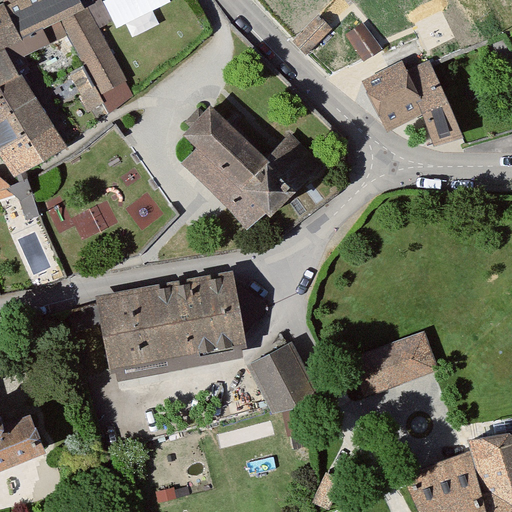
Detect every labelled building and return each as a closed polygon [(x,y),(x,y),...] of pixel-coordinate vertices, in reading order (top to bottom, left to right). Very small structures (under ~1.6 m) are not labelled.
[(83,0),(20,0),(8,7),(0,10),(0,159),(3,164),(9,178),(21,174),(76,147),(29,57),(64,40),(94,97),(125,81),(83,0)] [(365,20),(349,31),(366,57),(383,45),(365,20)] [(429,58),(364,83),(383,133),(418,120),(429,149),(459,138),(429,58)] [(209,103),(177,134),(269,226),(325,170),(290,135),(265,159),(209,103)] [(38,217),(21,174),(9,178),(3,164),(0,165),(0,192),(11,188),(25,222),(38,217)] [(94,300),(108,379),(244,356),(231,276),(94,300)] [(432,323),(360,346),(374,388),(446,365),(432,323)] [(9,406),(7,402),(3,399),(0,398),(0,424),(2,424),(6,421),(8,419),(9,416),(10,411),(9,406)] [(0,461),(54,439),(38,406),(9,416),(8,419),(6,421),(2,424),(0,424),(0,461)] [(471,443),(401,467),(420,511),(511,511),(511,421),(468,429),(471,443)]
